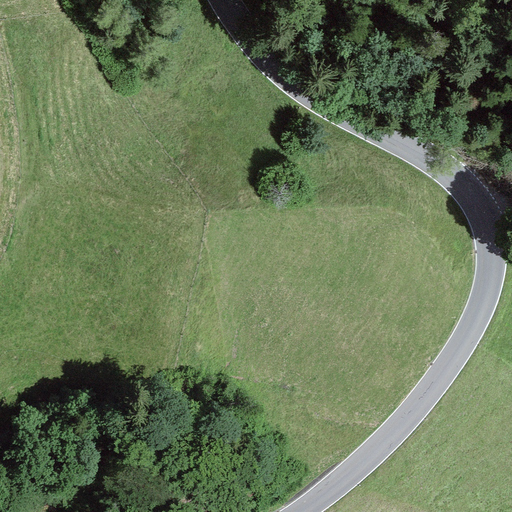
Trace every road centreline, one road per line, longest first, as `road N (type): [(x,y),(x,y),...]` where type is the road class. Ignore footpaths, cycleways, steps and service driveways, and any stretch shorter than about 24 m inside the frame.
road 1 (tertiary): [(223,0),(258,48),(314,94),(460,182),(477,199),(492,239),(484,299),(450,363),(383,443),(302,511)]
road 2 (track): [(0,224),(11,190),(14,115),(0,60)]
